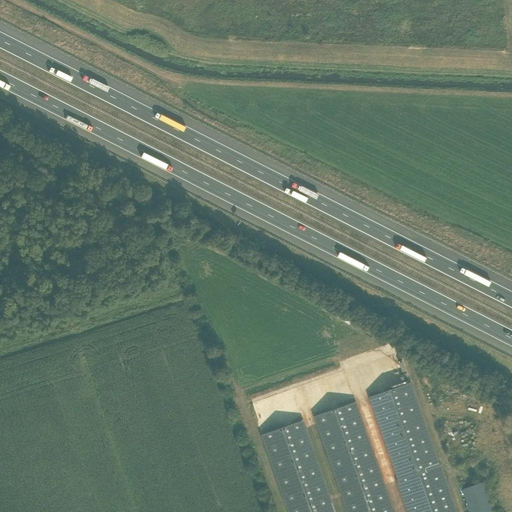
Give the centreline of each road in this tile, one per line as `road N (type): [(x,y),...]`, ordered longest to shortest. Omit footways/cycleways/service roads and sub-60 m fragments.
road 1 (motorway): [(511,294),(0,34)]
road 2 (motorway): [(0,78),(511,336)]
road 3 (track): [(141,204),(174,289),(0,348)]
